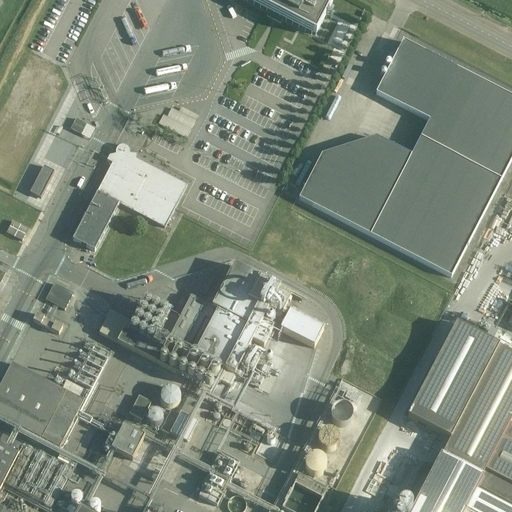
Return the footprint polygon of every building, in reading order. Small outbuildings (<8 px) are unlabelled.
[(330,7),(316,0),(243,0),(271,14),(268,19),(279,24),(282,19),(315,37),(324,19),(326,20),(328,15),(327,14),(330,7)] [(349,30),(341,26),(333,42),(340,46),(349,30)] [(322,157),(299,201),(451,279),(511,160),(511,99),(403,43),(376,96),(429,123),(411,158),(376,140),(367,157),(349,148),(322,157)] [(159,125),(187,140),(199,118),(182,109),(179,113),(172,109),(167,118),(164,116),(159,125)] [(76,120),(70,131),(90,141),(96,131),(76,120)] [(123,147),(120,147),(118,149),(117,150),(116,154),(116,156),(110,157),(107,163),(112,165),(72,242),(95,253),(119,206),(165,230),(187,187),(137,161),(138,156),(131,155),(131,153),(130,150),(128,148),(126,147),(123,147)] [(44,168),(30,195),(41,200),(54,173),(44,168)] [(7,234),(22,243),(29,230),(13,222),(7,234)] [(185,234),(195,239),(200,230),(189,225),(185,234)] [(230,388),(235,377),(252,344),(264,350),(292,297),(280,291),(234,267),(212,310),(191,299),(168,343),(129,323),(111,314),(100,336),(117,345),(175,375),(182,363),(230,388)] [(45,302),(64,312),(73,295),(54,285),(45,302)] [(154,334),(170,324),(166,317),(175,312),(171,307),(174,305),(166,291),(158,296),(161,300),(154,304),(157,309),(144,317),(154,334)] [(323,332),(290,315),(281,333),(314,351),(323,332)] [(37,316),(33,323),(59,336),(63,328),(37,316)] [(511,511),(511,355),(455,326),(450,336),(451,336),(437,364),(433,362),(404,418),(450,442),(442,458),(441,458),(435,469),(429,479),(418,473),(424,463),(406,454),(384,497),(389,499),(382,511),(511,511)] [(296,356),(294,360),(304,365),(306,361),(296,356)] [(12,365),(0,388),(0,419),(60,450),(85,403),(12,365)] [(97,384),(101,377),(90,372),(86,378),(97,384)] [(180,404),(181,400),(180,396),(178,393),(175,391),(172,390),(171,390),(169,390),(166,391),(164,392),(161,396),(161,399),(161,403),(162,405),(163,407),(166,409),(168,409),(170,410),(173,409),(175,408),(177,407),(179,405),(180,404)] [(151,405),(139,399),(130,415),(142,422),(151,405)] [(233,407),(231,411),(239,416),(242,412),(233,407)] [(162,424),(163,420),(162,417),(161,415),(158,413),(156,413),(153,413),(150,415),(149,417),(148,418),(148,420),(148,423),(150,426),(152,427),(155,428),(158,427),(161,426),(162,424)] [(181,415),(170,435),(187,444),(198,424),(181,415)] [(111,450),(131,460),(127,467),(157,483),(174,450),(125,424),(111,450)] [(99,434),(101,427),(95,425),(92,431),(99,434)] [(338,447),(339,443),(338,439),(337,437),(336,435),(334,434),(332,433),(330,432),(328,432),(324,433),(323,434),(320,435),(319,438),(318,440),(317,443),(318,447),(319,449),(320,451),(322,453),(324,454),(327,454),(329,454),(333,453),(336,451),(337,449),(338,447)] [(0,511),(0,492),(18,458),(0,448),(0,511)] [(220,455),(198,498),(216,507),(238,464),(220,455)] [(327,472),(327,468),(327,464),(326,462),(324,460),(322,458),(320,457),(317,456),(314,456),(311,457),(308,460),(306,463),(305,465),(304,467),(305,471),(306,474),(308,476),(309,477),(311,478),(314,479),(316,479),(318,479),(320,478),(323,477),(324,476),(326,474),(327,472)] [(299,475),(281,511),(318,511),(329,489),(299,475)] [(252,491),(253,487),(253,486),(252,484),(250,481),(247,480),(244,479),(241,480),(239,482),(237,484),(237,487),(237,491),(239,494),(242,495),(246,496),(249,494),(251,493),(252,491)] [(244,511),(246,510),(246,507),(246,505),(246,503),(244,500),(241,498),(238,497),(234,498),(233,498),(231,500),(229,502),(228,504),(228,506),(228,508),(228,510),(229,511),(244,511)]
